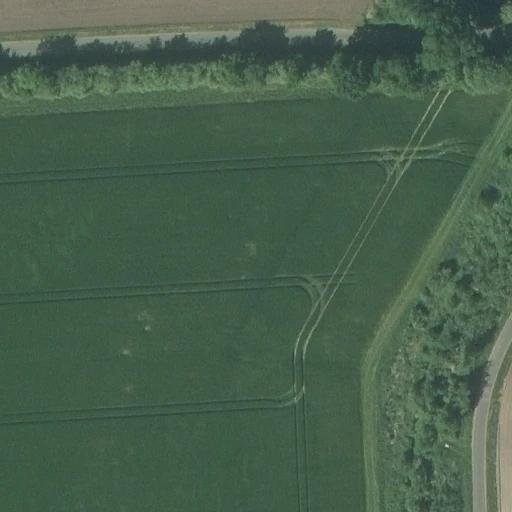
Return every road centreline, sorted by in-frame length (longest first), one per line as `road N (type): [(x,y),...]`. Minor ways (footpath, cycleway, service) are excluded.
road 1 (unclassified): [(511,31),(0,52)]
road 2 (unclassified): [(483,511),(485,419),(511,335)]
